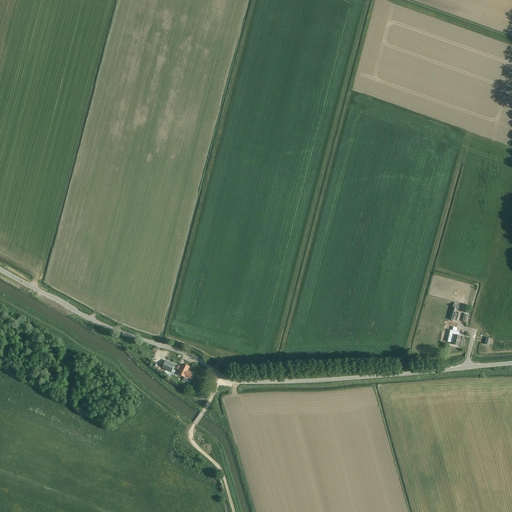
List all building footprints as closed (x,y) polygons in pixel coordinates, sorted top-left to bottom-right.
[(457,310),(459,310),(460,306),(454,305),(450,320),(453,321),(457,310)] [(455,335),(454,340),(452,345),(458,346),(460,337),(455,335)] [(166,361),(162,368),(171,372),(175,365),(166,361)] [(154,367),(160,372),(170,377),(169,378),(171,378),(173,374),(171,373),(163,369),(160,368),(161,367),(156,364),(154,367)] [(179,366),(177,369),(180,371),(178,375),(185,378),(185,377),(188,379),(190,375),(187,373),(190,367),(183,364),(182,367),(179,366)]
